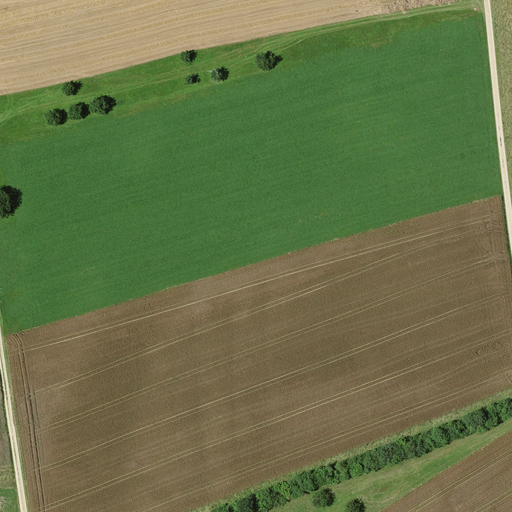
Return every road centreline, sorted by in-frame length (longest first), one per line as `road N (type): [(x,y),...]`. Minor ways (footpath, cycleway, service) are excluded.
road 1 (track): [(511,230),(486,0)]
road 2 (track): [(25,511),(0,334)]
